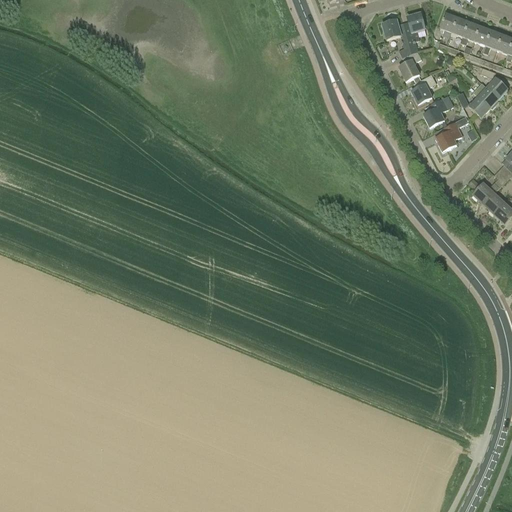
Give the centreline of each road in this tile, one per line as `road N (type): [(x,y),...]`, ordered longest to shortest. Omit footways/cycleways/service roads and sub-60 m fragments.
road 1 (secondary): [(467,511),(504,416),(509,360),(502,327),(481,285),(402,191),(340,99),(298,0)]
road 2 (residential): [(443,193),(348,14),(402,0)]
